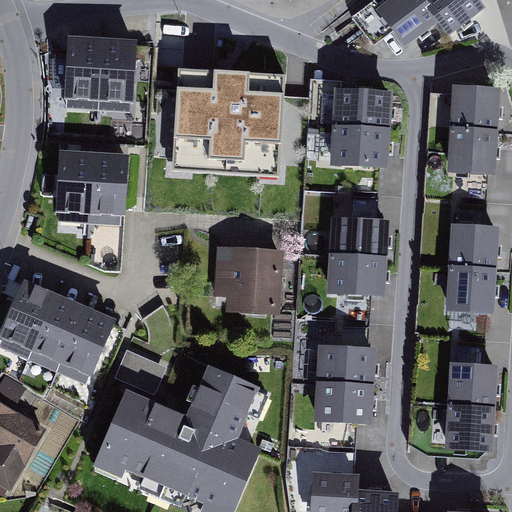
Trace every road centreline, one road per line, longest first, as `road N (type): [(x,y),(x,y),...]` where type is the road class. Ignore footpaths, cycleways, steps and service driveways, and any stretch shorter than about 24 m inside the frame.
road 1 (residential): [(397,446),(413,72)]
road 2 (residential): [(195,0),(360,68),(413,72)]
road 3 (residential): [(8,21),(20,138),(0,234)]
road 4 (residential): [(8,21),(158,0)]
road 5 (residential): [(511,471),(488,484),(422,481),(400,463),(397,446)]
